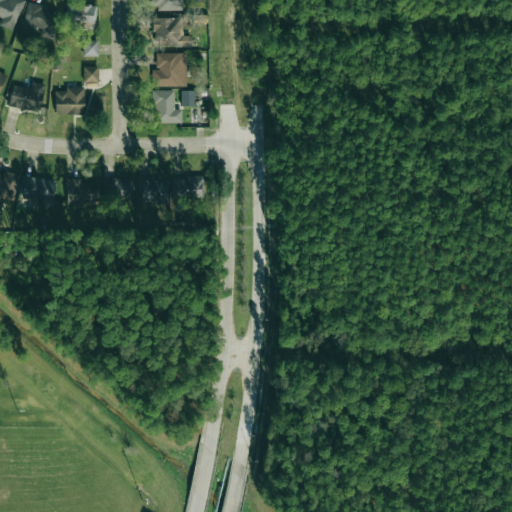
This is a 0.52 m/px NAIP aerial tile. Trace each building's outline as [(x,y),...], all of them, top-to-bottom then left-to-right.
[(22,0),(0,0),(0,15),(1,16),(0,19),(0,25),(13,30),(22,0)] [(181,9),(181,0),(150,0),(151,9),(181,9)] [(22,24),(49,32),(55,9),(28,2),(22,24)] [(95,25),(95,6),(67,5),(66,24),(95,25)] [(152,18),(153,45),(190,44),(190,35),(182,35),(182,17),(152,18)] [(83,56),(97,55),(97,40),(82,41),(83,56)] [(185,52),(155,53),(156,69),(151,69),(151,86),(185,85),(185,52)] [(83,82),(98,81),(97,66),(82,66),(83,82)] [(30,88),(11,84),(7,105),(38,112),(44,84),(31,81),(30,88)] [(54,88),(54,114),(83,114),(83,88),(54,88)] [(173,90),(152,90),(152,122),(180,122),(180,109),(173,109),(173,90)] [(193,90),(180,90),(180,106),(193,106),(193,90)] [(53,178),(21,176),(19,204),(52,205),(53,178)] [(100,198),(132,199),(133,177),(101,176),(100,198)] [(201,196),(202,177),(171,176),(170,196),(201,196)] [(66,202),(97,200),(96,177),(64,179),(66,202)] [(138,177),(137,201),(166,202),(167,177),(138,177)]
